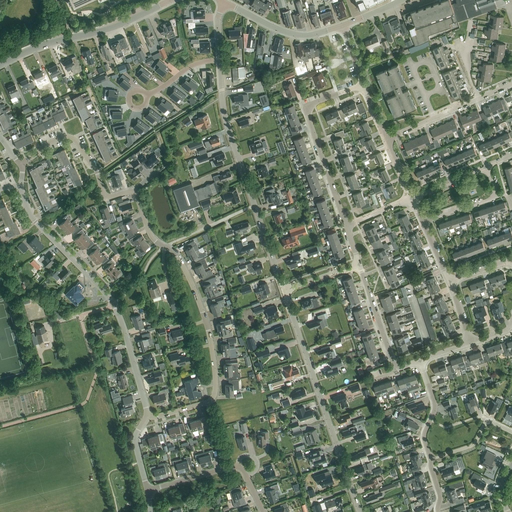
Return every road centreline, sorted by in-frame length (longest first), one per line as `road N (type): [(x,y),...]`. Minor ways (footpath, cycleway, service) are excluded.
road 1 (residential): [(147,416),(206,403),(215,392),(211,340),(187,272),(151,237),(135,194),(104,193),(72,138),(22,162)]
road 2 (residential): [(147,416),(113,304),(35,221),(21,187)]
road 3 (tertiary): [(283,290),(221,102),(219,59)]
road 4 (tertiary): [(358,511),(283,290)]
road 5 (tertiary): [(0,65),(171,0)]
road 6 (residential): [(346,226),(308,112),(362,84)]
road 7 (residential): [(386,140),(511,85)]
road 8 (unclassified): [(225,3),(299,35),(342,26)]
